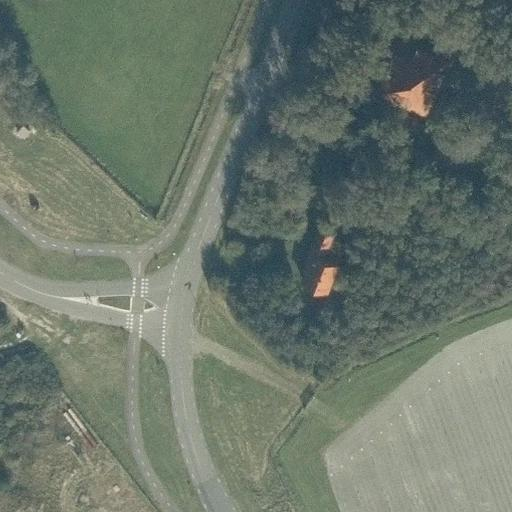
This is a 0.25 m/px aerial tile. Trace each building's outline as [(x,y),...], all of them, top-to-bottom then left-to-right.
[(449,47),(498,67),(507,46),(458,26),(449,47)] [(399,34),(375,92),(428,114),(452,56),(399,34)] [(490,71),(475,106),(502,117),(511,94),(511,77),(511,80),(490,71)] [(23,124),(17,131),(25,138),(31,130),(23,124)] [(363,125),(359,134),(386,145),(390,136),(363,125)] [(441,138),(432,159),(453,168),(461,147),(441,138)] [(361,144),(353,164),(375,174),(384,154),(361,144)] [(415,153),(412,160),(420,164),(424,156),(415,153)] [(310,264),(303,280),(327,290),(339,262),(326,256),(336,231),(320,224),(304,262),(310,264)]
